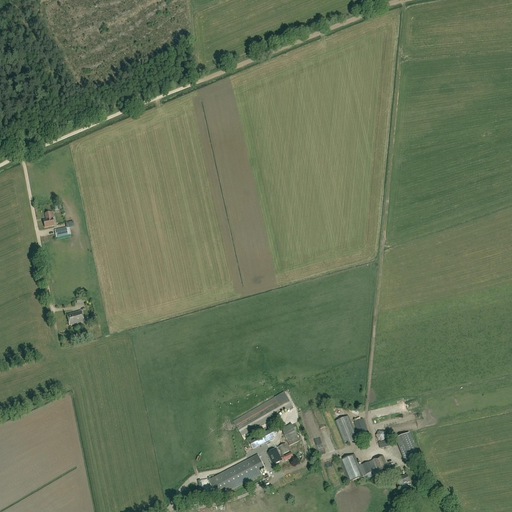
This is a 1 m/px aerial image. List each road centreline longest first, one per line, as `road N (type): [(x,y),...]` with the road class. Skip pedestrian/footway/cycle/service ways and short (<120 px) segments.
road 1 (track): [(405,0),(199,81)]
road 2 (track): [(199,81),(0,165)]
road 3 (unknown): [(21,155),(50,311)]
